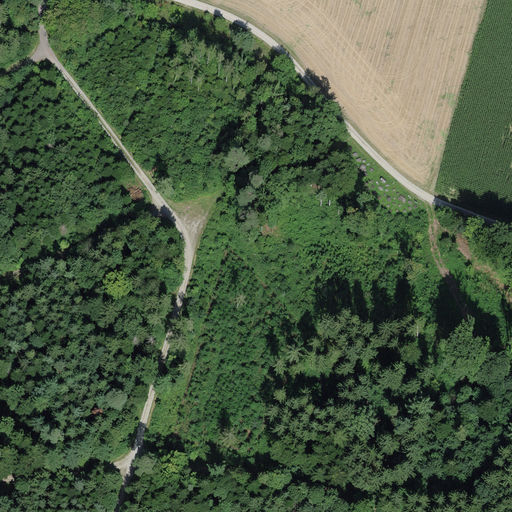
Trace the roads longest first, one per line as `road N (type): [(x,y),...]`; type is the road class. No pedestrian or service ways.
road 1 (track): [(118,511),(190,235),(47,52),(43,0)]
road 2 (track): [(181,0),(253,24),(398,178),(511,232)]
road 3 (track): [(0,477),(133,459),(296,482),(372,511)]
road 4 (track): [(0,280),(170,211)]
